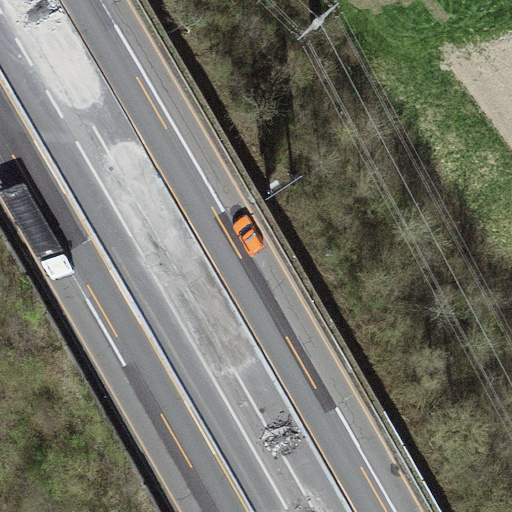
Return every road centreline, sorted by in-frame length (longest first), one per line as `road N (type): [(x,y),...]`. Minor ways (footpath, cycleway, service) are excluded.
road 1 (motorway): [(353,511),(57,0)]
road 2 (motorway): [(0,82),(245,511)]
